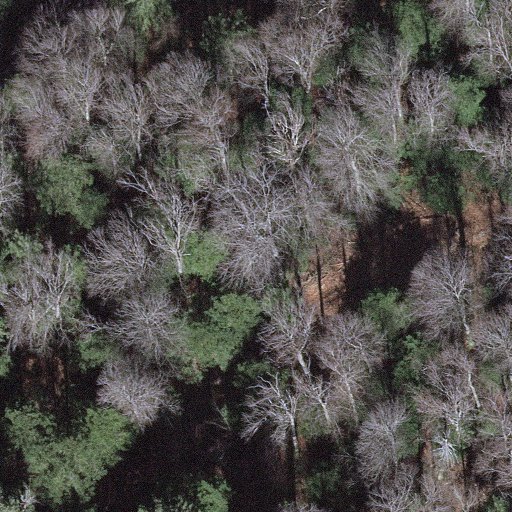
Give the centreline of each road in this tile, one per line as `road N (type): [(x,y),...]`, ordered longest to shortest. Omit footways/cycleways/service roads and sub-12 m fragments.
road 1 (track): [(76,511),(235,389),(357,310),(511,238)]
road 2 (unclassified): [(106,0),(0,93)]
